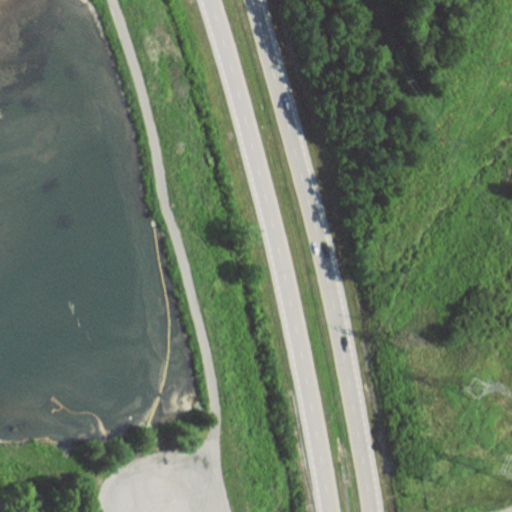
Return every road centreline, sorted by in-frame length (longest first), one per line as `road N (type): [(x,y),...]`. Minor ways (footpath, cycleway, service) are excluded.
road 1 (trunk): [(371,511),(328,284),(251,0)]
road 2 (trunk): [(210,0),(279,257),(330,511)]
road 3 (track): [(367,0),(415,107),(495,227),(511,238)]
